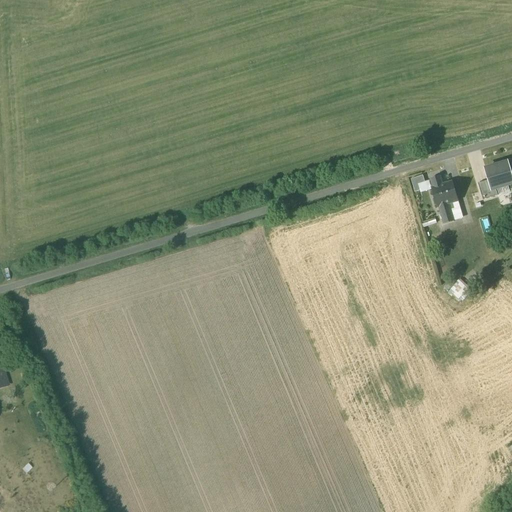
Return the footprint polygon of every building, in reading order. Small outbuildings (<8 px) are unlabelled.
[(511,160),(485,169),(489,181),(492,192),(496,191),(511,186),(511,160)] [(423,176),(411,180),(415,193),(421,191),(419,185),(425,183),(423,176)] [(441,177),(431,180),(433,188),(432,188),(438,208),(439,208),(449,205),(459,202),(453,182),(443,185),(441,177)] [(492,192),(489,181),(479,184),(483,200),(498,196),(496,191),(492,192)] [(449,205),(439,208),(444,225),(454,222),(449,205)]
